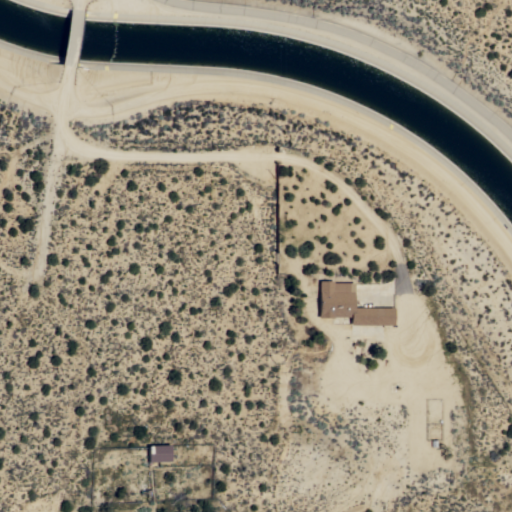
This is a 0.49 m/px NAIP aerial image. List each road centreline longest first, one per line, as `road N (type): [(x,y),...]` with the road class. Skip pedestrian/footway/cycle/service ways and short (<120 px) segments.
road 1 (track): [(55,141),(122,156),(274,157),(310,165),(388,236),(398,287)]
road 2 (track): [(61,99),(41,269),(29,275),(0,255)]
